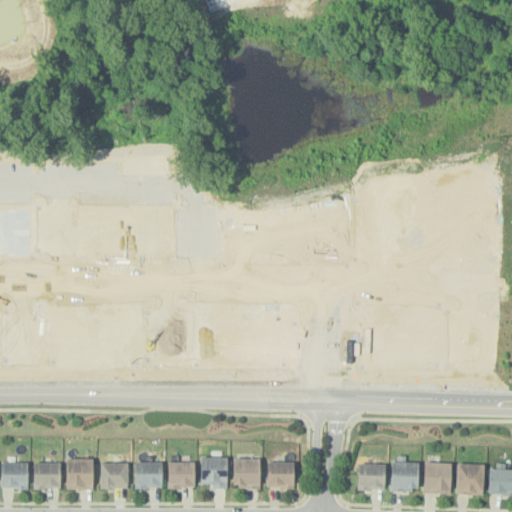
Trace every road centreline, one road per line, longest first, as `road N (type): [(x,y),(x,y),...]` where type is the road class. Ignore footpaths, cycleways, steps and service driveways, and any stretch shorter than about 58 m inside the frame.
road 1 (residential): [(0,392),(511,404)]
road 2 (residential): [(0,283),(506,286)]
road 3 (residential): [(0,181),(185,186),(198,208),(197,284)]
